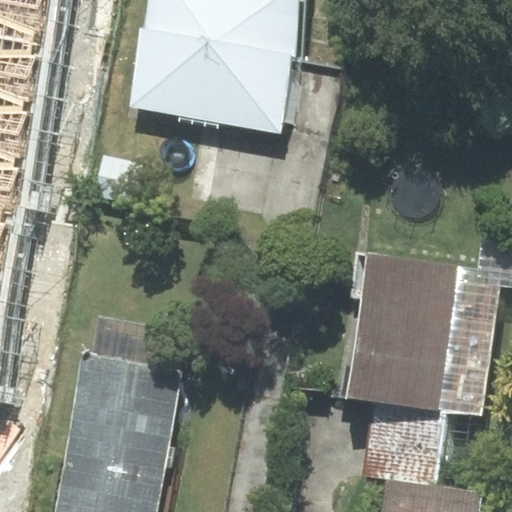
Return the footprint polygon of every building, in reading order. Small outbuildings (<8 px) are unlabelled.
[(0,0),(0,321),(54,0),(0,0)] [(306,131),(322,0),(171,0),(158,113),(306,131)] [(364,401),(470,415),(489,264),(383,251),(364,401)] [(90,316),(57,511),(183,511),(206,372),(187,369),(193,333),(90,316)] [(504,511),(507,492),(407,480),(402,511),(504,511)]
